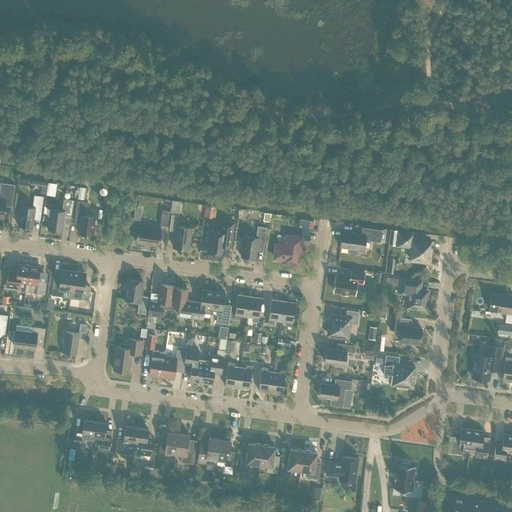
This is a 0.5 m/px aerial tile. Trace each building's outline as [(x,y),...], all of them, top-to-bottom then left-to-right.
[(0,216),(3,216),(5,200),(12,201),(15,183),(0,181),(0,183),(0,216)] [(41,214),(43,196),(34,195),(32,207),(20,205),(17,225),(32,227),(34,213),(41,214)] [(64,216),(71,217),(73,199),(63,198),(62,210),(50,208),(47,229),(62,231),(64,216)] [(74,219),(80,220),(79,232),(95,235),(97,227),(94,226),(95,216),(86,214),(88,202),(77,200),(74,219)] [(160,224),(167,225),(169,210),(162,209),(160,224)] [(173,246),(187,248),(190,226),(177,225),(179,214),(170,213),(168,229),(175,230),(173,246)] [(310,220),(299,218),(298,227),(302,227),(301,231),(309,232),(310,220)] [(231,242),(233,226),(234,226),(234,221),(221,219),(219,232),(211,231),(208,251),(223,254),(224,241),(231,242)] [(257,243),(264,244),(266,226),(257,225),(256,236),(243,235),(241,255),(256,257),(257,243)] [(136,241),(159,244),(161,228),(146,226),(145,227),(138,226),(136,241)] [(362,227),(361,234),(341,231),(339,247),(348,248),(348,252),(348,254),(350,255),(353,256),(355,255),(357,253),(357,250),(364,251),(365,239),(380,242),(382,230),(362,227)] [(396,245),(409,247),(408,259),(430,261),(432,247),(426,247),(428,238),(411,236),(412,232),(398,230),(396,245)] [(297,263),(300,236),(286,234),(285,244),(275,243),(273,256),(283,258),(283,261),(297,263)] [(19,290),(25,291),(29,265),(18,264),(17,271),(8,270),(6,286),(19,288),(19,290)] [(40,267),(29,265),(25,291),(44,294),(47,273),(39,272),(40,267)] [(351,277),(337,275),(334,290),(355,293),(356,281),(363,282),(364,271),(352,269),(351,277)] [(63,290),(71,290),(73,271),(61,270),(59,283),(53,283),(51,295),(62,296),(63,290)] [(85,273),(73,271),(71,290),(83,292),(82,299),(88,300),(90,288),(84,287),(85,273)] [(398,278),(386,277),(385,284),(398,285),(398,278)] [(141,295),(143,280),(128,278),(125,298),(138,300),(137,312),(145,313),(148,296),(141,295)] [(399,293),(408,294),(406,308),(426,310),(429,290),(420,289),(420,291),(416,290),(417,280),(401,278),(399,293)] [(170,309),(171,305),(173,287),(173,285),(160,284),(158,302),(150,301),(148,314),(153,315),(162,316),(163,308),(170,309)] [(187,289),(173,287),(171,305),(179,306),(178,315),(190,317),(192,303),(186,302),(187,289)] [(203,319),(204,313),(210,314),(211,308),(212,304),(213,291),(202,289),(200,304),(192,303),(190,317),(203,319)] [(215,328),(227,330),(230,308),(223,307),(225,293),(213,291),(212,304),(211,308),(210,314),(217,315),(215,328)] [(241,315),(247,316),(249,296),(237,294),(234,318),(240,319),(241,315)] [(511,322),(511,294),(505,294),(504,296),(493,294),(490,310),(506,312),(505,322),(511,322)] [(249,296),(247,316),(253,317),(252,320),(258,321),(261,298),(249,296)] [(274,320),(280,321),(283,301),(271,299),(268,323),(274,324),(274,320)] [(283,301),(280,321),(286,322),(286,325),(292,326),(295,302),(283,301)] [(357,322),(358,310),(347,308),(346,315),(331,313),(328,333),(348,336),(350,321),(357,322)] [(389,326),(401,328),(400,340),(420,343),(422,328),(407,326),(408,315),(391,313),(389,326)] [(85,339),(87,324),(80,323),(79,332),(66,331),(63,352),(76,354),(78,338),(85,339)] [(16,331),(13,345),(35,348),(35,344),(43,345),(45,328),(33,326),(16,324),(16,331)] [(189,380),(201,382),(204,359),(198,358),(199,350),(190,349),(192,340),(195,338),(195,334),(188,332),(186,348),(183,372),(190,373),(189,380)] [(262,333),(255,332),(253,342),(260,343),(262,333)] [(156,334),(148,333),(146,348),(154,349),(156,334)] [(143,340),(129,338),(128,345),(121,344),(121,347),(117,346),(113,369),(129,372),(132,353),(141,354),(143,340)] [(291,340),(278,338),(277,345),(290,347),(291,340)] [(498,370),(501,346),(502,339),(494,338),(493,345),(489,344),(487,356),(475,354),(472,376),(489,378),(490,369),(498,370)] [(235,340),(227,339),(225,351),(233,352),(235,340)] [(325,347),(323,362),(343,365),(345,351),(354,352),(355,345),(337,343),(336,349),(325,347)] [(176,358),(164,357),(161,376),(173,378),(174,370),(182,372),(185,350),(177,349),(176,358)] [(211,360),(204,359),(201,382),(212,383),(214,369),(222,370),(225,350),(217,349),(216,355),(211,354),(211,360)] [(149,374),(161,376),(164,357),(152,355),(149,374)] [(406,387),(413,387),(415,367),(398,364),(400,357),(386,355),(384,367),(383,374),(393,376),(392,385),(398,386),(398,387),(406,388),(406,387)] [(502,380),(511,381),(511,360),(511,357),(505,356),(505,360),(502,380)] [(237,387),(239,367),(233,366),(234,362),(228,361),(224,385),(237,387)] [(246,368),(239,367),(237,387),(249,389),(252,365),(246,364),(246,368)] [(270,392),(273,372),(267,371),(268,367),(261,366),(258,390),(270,392)] [(279,372),(273,372),(270,392),(282,393),(286,370),(280,369),(279,372)] [(321,383),(319,396),(330,398),(330,405),(342,407),(345,389),(351,390),(352,381),(335,379),(334,385),(321,383)] [(73,444),(84,446),(85,444),(89,445),(92,442),(95,421),(83,420),(82,431),(75,430),(73,444)] [(107,423),(95,421),(92,442),(91,448),(97,449),(96,451),(109,453),(111,438),(105,437),(107,423)] [(133,455),(133,453),(137,427),(125,425),(123,440),(117,439),(115,452),(133,455)] [(153,438),(147,437),(148,429),(137,427),(133,453),(135,454),(138,455),(140,454),(151,455),(153,438)] [(462,451),(469,452),(472,429),(461,428),(459,437),(449,435),(447,452),(462,454),(462,451)] [(484,431),(472,429),(469,452),(476,453),(475,456),(486,458),(488,446),(482,445),(484,431)] [(169,452),(175,453),(178,433),(167,431),(165,444),(159,443),(158,456),(168,457),(169,452)] [(189,434),(178,433),(175,453),(182,454),(180,462),(193,463),(196,440),(188,439),(189,434)] [(506,452),(511,452),(511,434),(503,434),(501,448),(495,447),(494,459),(504,460),(506,452)] [(199,462),(216,464),(217,459),(217,456),(220,439),(209,437),(207,450),(201,449),(199,462)] [(222,465),(233,467),(235,454),(229,453),(231,440),(220,439),(217,456),(217,459),(223,460),(222,465)] [(249,469),(250,463),(259,464),(261,444),(248,442),(247,453),(241,453),(238,470),(244,471),(245,468),(249,469)] [(279,458),(273,457),(275,446),(261,444),(259,464),(267,465),(266,471),(277,473),(279,458)] [(300,470),(303,450),(290,448),(288,459),(282,458),(280,473),(291,475),(292,469),(300,470)] [(316,452),(303,450),(300,470),(309,471),(308,477),(319,479),(321,464),(315,463),(316,452)] [(358,458),(342,456),(341,464),(337,463),(337,462),(328,461),(326,474),(339,476),(339,479),(355,481),(358,458)] [(402,464),(397,463),(397,464),(398,464),(396,472),(395,472),(394,479),(396,479),(394,488),(393,488),(412,491),(412,490),(411,490),(415,466),(416,466),(410,465),(410,463),(402,462),(402,464)] [(152,467),(144,466),(143,477),(151,478),(152,467)] [(511,511),(511,505),(452,496),(449,511),(511,511)]
